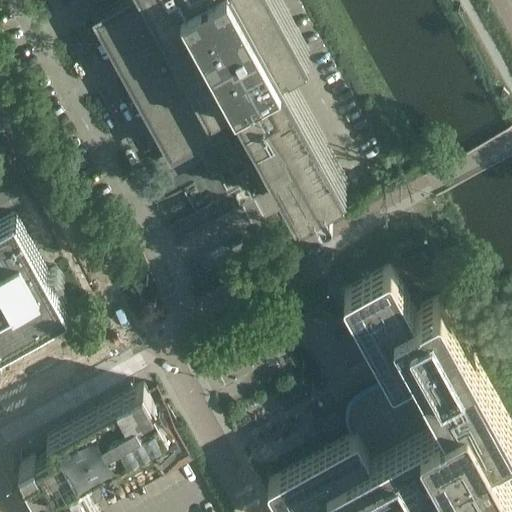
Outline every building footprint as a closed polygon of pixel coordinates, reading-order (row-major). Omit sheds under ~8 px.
[(307,51),(278,0),(124,0),(98,15),(173,150),(201,135),(203,139),(216,132),(214,128),(217,126),(205,104),(211,101),(212,103),(231,92),(230,91),(236,87),(301,203),(317,194),(321,202),(322,203),(323,204),(325,205),(327,205),(329,204),(331,203),(332,203),(333,201),(333,199),(333,198),(333,197),(333,196),(332,195),(329,188),(345,179),(281,64),(287,60),(288,62),(307,51)] [(0,342),(68,304),(37,247),(53,238),(5,151),(0,153),(0,210),(2,215),(0,216),(0,342)] [(511,511),(511,482),(493,447),(497,445),(498,446),(511,438),(511,422),(443,297),(442,296),(441,295),(439,295),(438,295),(420,305),(421,307),(416,309),(393,266),(392,265),(391,264),(390,264),(389,264),(388,265),(346,288),(345,288),(345,289),(345,290),(345,291),(345,292),(392,377),(392,378),(393,379),(394,379),(395,379),(396,379),(400,377),(406,388),(396,394),(396,393),(394,391),(393,390),(392,390),(390,390),(389,390),(387,390),(386,391),(385,392),(384,393),(383,394),(382,396),(382,397),(382,398),(383,400),(383,401),(363,412),(358,430),(356,430),(355,431),(270,478),(269,478),(269,479),(268,480),(268,481),(269,482),(284,511),(320,511),(340,502),(342,506),(341,507),(343,511),(380,511),(385,510),(386,511),(511,511)] [(326,283),(210,346),(222,367),(317,315),(352,378),(373,367),(326,283)] [(102,490),(174,450),(164,431),(169,428),(169,427),(169,426),(159,408),(163,405),(164,405),(164,404),(165,403),(165,402),(165,401),(165,400),(164,399),(163,398),(162,398),(161,398),(159,398),(155,400),(144,382),(144,381),(143,381),(48,434),(47,435),(48,436),(53,445),(36,455),(36,454),(35,454),(34,454),(21,461),(21,462),(20,463),(18,467),(21,471),(25,473),(26,472),(29,477),(24,480),(23,481),(40,511),(101,511),(88,489),(96,485),(100,486),(102,490)]
